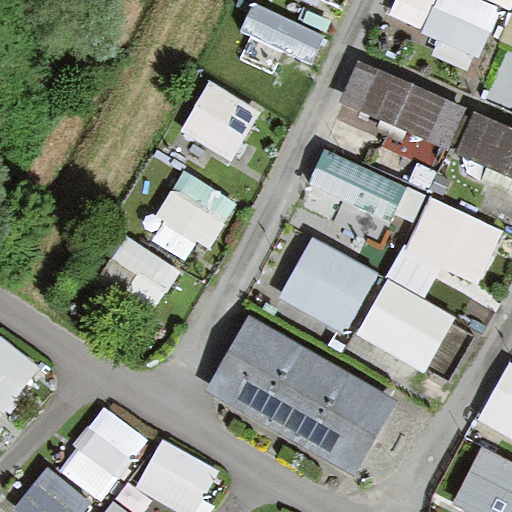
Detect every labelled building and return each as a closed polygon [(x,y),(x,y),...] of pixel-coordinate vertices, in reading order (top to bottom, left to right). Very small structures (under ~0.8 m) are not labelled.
[(259,0),(257,0),(243,35),(319,67),(334,31),(259,0)] [(485,58),(507,7),(490,0),(403,0),(395,20),(485,58)] [(375,65),(359,105),(459,145),(475,105),(375,65)] [(185,136),(236,166),(269,111),(218,81),(185,136)] [(511,124),(476,114),(464,156),(511,170),(511,124)] [(389,227),(401,170),(324,154),(312,211),(389,227)] [(224,250),(240,190),(178,173),(161,233),(224,250)] [(412,249),(485,283),(510,228),(437,194),(412,249)] [(285,298),(353,331),(383,269),(315,236),(285,298)] [(161,316),(188,268),(134,238),(107,286),(161,316)] [(428,374),(463,316),(397,276),(362,333),(428,374)] [(257,314),(215,389),(362,472),(405,397),(257,314)] [(0,405),(14,414),(45,359),(0,333),(0,405)] [(511,368),(487,419),(511,431),(511,368)] [(106,404),(68,472),(115,498),(153,431),(106,404)] [(187,511),(204,511),(226,464),(163,437),(140,492),(187,511)] [(460,501),(480,511),(511,511),(511,461),(489,448),(460,501)] [(55,467),(22,508),(27,511),(90,511),(99,502),(55,467)] [(110,511),(134,511),(120,500),(110,511)]
